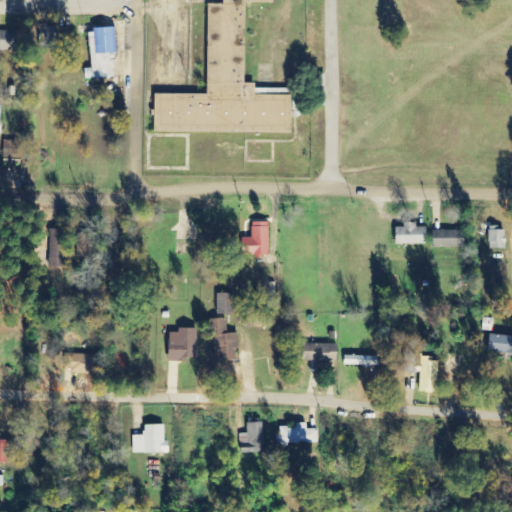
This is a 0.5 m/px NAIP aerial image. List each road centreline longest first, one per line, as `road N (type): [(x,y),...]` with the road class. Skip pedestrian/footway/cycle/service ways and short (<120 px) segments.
road 1 (residential): [(511,414),(0,397)]
road 2 (residential): [(511,196),(0,196)]
road 3 (residential): [(131,198),(131,0)]
road 4 (residential): [(329,0),(329,195)]
road 5 (residential): [(0,4),(131,5)]
